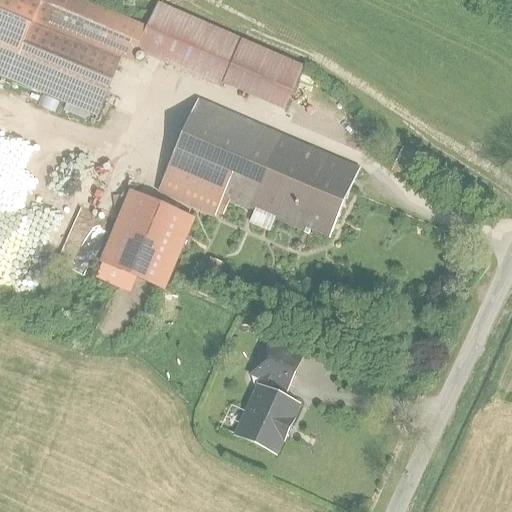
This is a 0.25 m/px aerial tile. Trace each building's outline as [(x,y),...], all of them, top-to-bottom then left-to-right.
[(80,0),(0,0),(0,74),(98,115),(122,57),(134,63),(140,50),(149,28),(80,0)] [(304,66),(159,5),(149,28),(140,50),(284,111),(304,66)] [(363,165),(198,96),(157,192),(217,217),(226,195),(331,239),(363,165)] [(80,174),(17,145),(0,174),(0,284),(32,295),(80,174)] [(131,191),(100,263),(166,291),(196,219),(131,191)] [(263,341),(248,374),(286,391),(301,358),(263,341)] [(301,405),(256,386),(234,438),(278,457),(301,405)]
